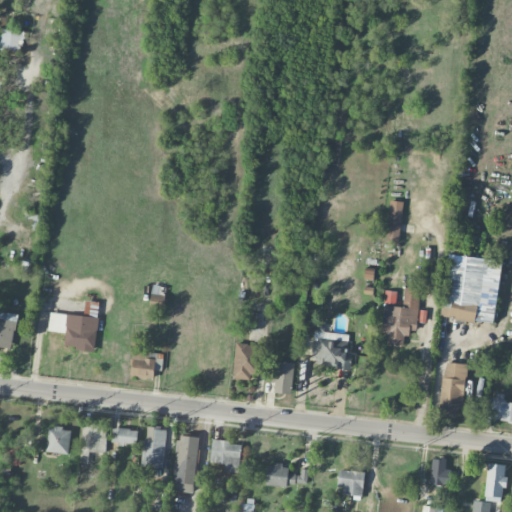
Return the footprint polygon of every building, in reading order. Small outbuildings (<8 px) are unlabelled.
[(0,50),(21,51),(22,30),(0,29),(0,50)] [(387,239),(400,240),(401,201),(389,200),(387,239)] [(493,324),(503,261),(451,254),(445,295),(444,295),(441,316),(493,324)] [(416,329),(420,289),(404,287),(403,307),(384,305),(382,333),(387,333),(386,343),(405,345),(406,329),(416,329)] [(385,302),(396,303),(397,291),(386,290),(385,302)] [(0,346),(13,348),(16,313),(0,311),(0,346)] [(48,330),(66,332),(64,347),(95,350),(99,317),(50,312),(48,330)] [(350,368),(352,352),(346,351),(348,334),(314,330),(311,365),(350,368)] [(264,345),(235,344),(233,378),(249,379),(249,374),(263,375),(264,345)] [(154,378),(157,353),(134,351),(131,375),(154,378)] [(269,370),(268,382),(275,382),(274,392),(291,393),(294,363),(278,361),(277,370),(269,370)] [(440,413),(462,414),(466,363),(443,362),(440,413)] [(491,419),(511,421),(511,402),(503,401),(504,393),(494,392),(491,419)] [(107,425),(82,424),(80,462),(88,463),(89,451),(105,452),(107,425)] [(145,426),(143,466),(163,467),(165,427),(145,426)] [(47,452),(69,453),(71,428),(48,427),(47,452)] [(111,442),(137,445),(138,430),(112,427),(111,442)] [(200,437),(178,434),(171,490),(192,493),(200,437)] [(211,462),(225,463),(224,471),(239,472),(241,442),(212,441),(211,462)] [(451,469),(445,469),(446,459),(432,458),(430,484),(449,486),(451,469)] [(502,501),(506,464),(488,462),(484,500),(502,501)] [(307,485),(307,468),(300,468),(300,474),(288,474),(288,464),(267,464),(267,485),(307,485)] [(343,486),(342,494),(363,495),(364,471),(338,470),(338,486),(343,486)] [(488,511),(489,501),(473,501),(472,511),(488,511)] [(151,511),(164,511),(165,503),(152,503),(151,511)] [(253,511),(254,504),(241,503),(240,511),(253,511)]
